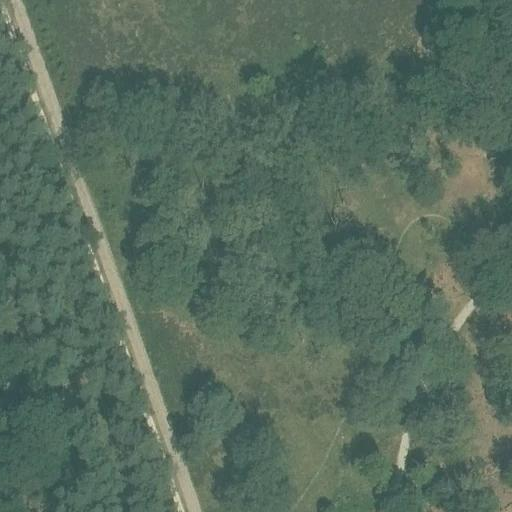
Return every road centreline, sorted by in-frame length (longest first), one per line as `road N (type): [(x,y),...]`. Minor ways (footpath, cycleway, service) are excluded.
road 1 (track): [(195,511),(14,0)]
road 2 (track): [(511,268),(475,302),(433,365),(382,511)]
road 3 (track): [(511,176),(485,0)]
